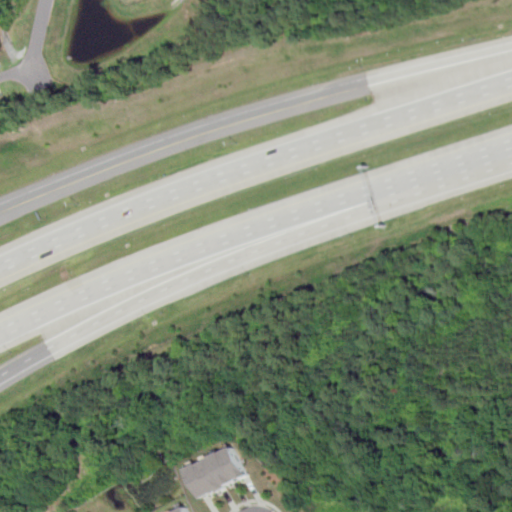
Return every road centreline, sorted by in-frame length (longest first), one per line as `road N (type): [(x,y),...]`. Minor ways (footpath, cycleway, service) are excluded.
road 1 (motorway): [(511,81),(168,194),(0,265)]
road 2 (motorway): [(0,332),(130,274),(368,197)]
road 3 (motorway): [(367,81),(186,134),(0,206)]
road 4 (motorway): [(46,348),(368,197)]
road 5 (motorway): [(368,197),(511,150)]
road 6 (motorway): [(511,45),(367,81)]
